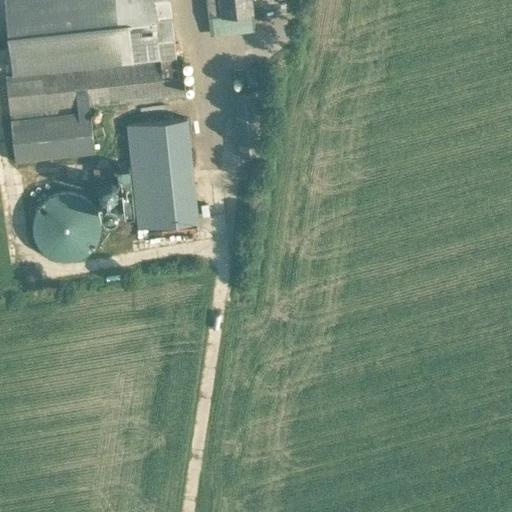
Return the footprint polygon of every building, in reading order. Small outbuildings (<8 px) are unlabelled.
[(6,0),(7,6),(12,60),(13,73),(7,74),(11,112),(16,159),(95,150),(90,102),(185,92),(181,56),(177,56),(170,0),(6,0)] [(208,0),(212,31),(255,26),(252,0),(208,0)] [(285,15),(264,16),(265,48),(286,47),(285,15)] [(260,88),(232,90),(239,154),(267,151),(260,88)] [(185,116),(127,122),(139,227),(197,220),(185,116)] [(101,185),(101,187),(102,189),(103,191),(104,192),(106,193),(108,194),(110,194),(112,193),(113,193),(115,191),(116,190),(117,188),(117,186),(117,184),(116,182),(115,180),(113,179),(112,178),(110,178),(108,178),(106,179),(104,180),(103,181),(102,183),(101,185)] [(32,221),(32,224),(32,227),(32,230),(33,233),(34,236),(35,239),(36,241),(38,244),(40,246),(42,249),(44,251),(47,252),(49,254),(52,256),(55,257),(58,258),(61,258),(64,259),(67,259),(70,259),(73,258),(76,258),(79,257),(82,255),(84,254),(87,252),(89,250),(92,248),(94,246),(96,244),(97,241),(99,238),(100,235),(101,232),(101,229),(102,226),(102,223),(102,220),(101,217),(101,214),(100,211),(98,209),(97,206),(95,203),(93,201),(91,199),(89,197),(87,195),(84,193),(81,192),(79,191),(76,190),(73,189),(70,189),(67,189),(64,189),(60,189),(58,190),(55,191),(52,192),(49,193),(47,195),(44,197),(42,199),(40,201),(38,204),(36,206),(35,209),(34,212),(33,215),(32,218),(32,221)] [(103,205),(103,207),(104,209),(105,210),(106,212),(108,213),(110,214),(112,214),(114,213),(116,213),(117,211),(118,210),(119,208),(119,206),(119,204),(118,202),(117,200),(116,199),(114,198),(112,198),(110,198),(108,199),(106,200),(105,201),(104,203),(103,205)]
